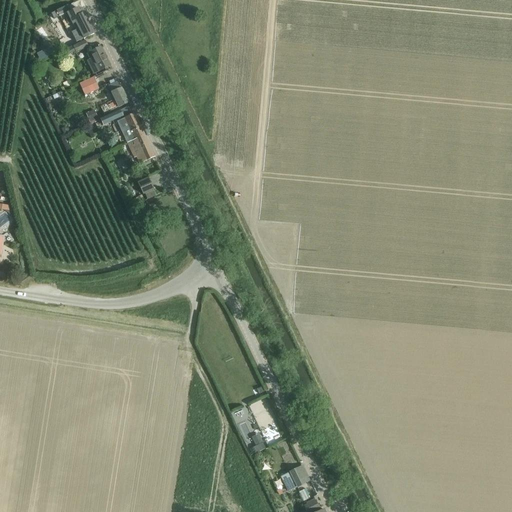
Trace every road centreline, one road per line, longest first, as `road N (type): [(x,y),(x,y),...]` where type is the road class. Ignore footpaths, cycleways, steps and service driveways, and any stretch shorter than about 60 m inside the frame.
road 1 (tertiary): [(217,270),(87,0)]
road 2 (tertiary): [(333,511),(217,270)]
road 3 (track): [(161,511),(198,278)]
road 4 (tertiary): [(0,290),(106,305),(217,270)]
